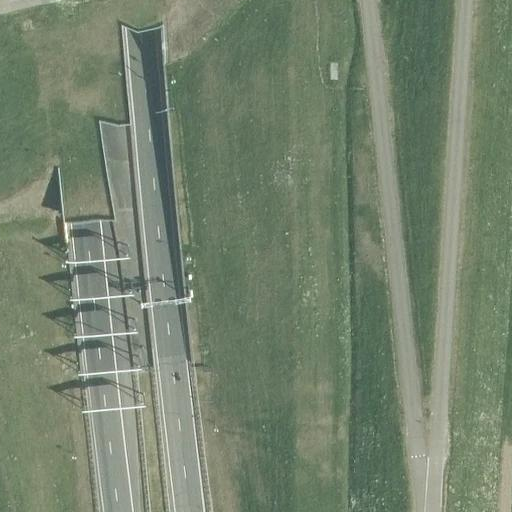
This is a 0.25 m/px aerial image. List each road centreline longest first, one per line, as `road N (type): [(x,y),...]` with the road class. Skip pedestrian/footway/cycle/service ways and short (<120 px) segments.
road 1 (trunk): [(188,511),(137,0)]
road 2 (trunk): [(73,0),(84,215),(117,511)]
